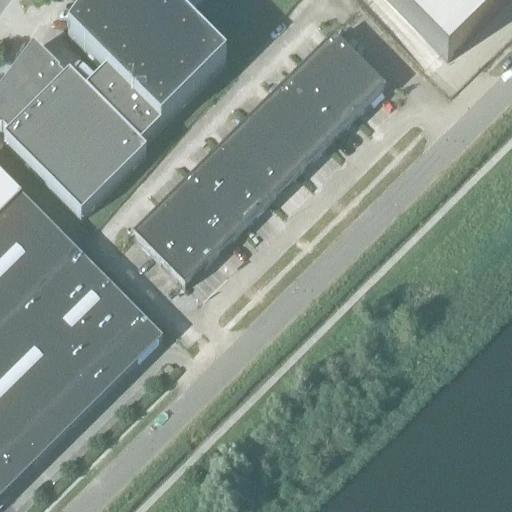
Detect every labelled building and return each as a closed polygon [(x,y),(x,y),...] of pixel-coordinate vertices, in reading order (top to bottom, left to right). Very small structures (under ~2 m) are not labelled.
[(106,79),(85,99),(140,154),(226,69),(157,0),(97,0),(67,41),(106,79)] [(511,0),(380,0),(447,67),(511,2),(511,0)] [(133,242),(132,243),(155,266),(184,295),(185,295),(184,294),(212,266),(241,238),(270,209),(298,181),(327,153),(356,124),(384,96),(385,97),(385,96),(356,67),(333,44),(333,45),(305,73),(277,101),(248,130),(219,158),(191,187),(162,215),(134,243),(133,242)] [(140,154),(85,99),(69,83),(64,87),(58,81),(59,80),(33,54),(13,81),(15,83),(5,95),(3,94),(0,97),(0,137),(1,139),(3,138),(8,143),(4,148),(81,225),(146,161),(140,154)] [(0,501),(31,472),(34,474),(162,347),(21,205),(0,183),(0,501)]
